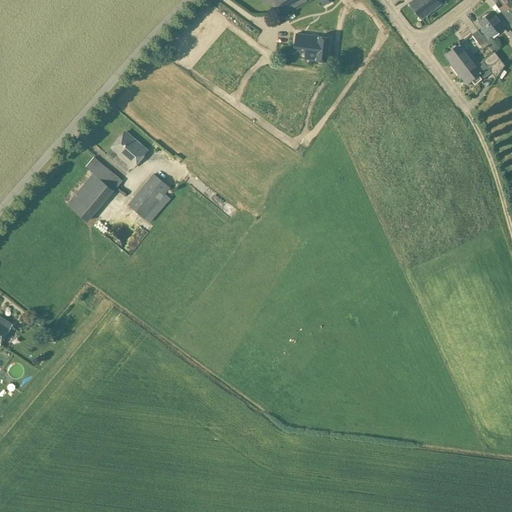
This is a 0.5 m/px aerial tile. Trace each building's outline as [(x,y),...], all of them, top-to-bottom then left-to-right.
[(277,0),(275,1),(280,10),(283,15),(286,13),(295,9),(307,2),(305,0),(277,0)] [(440,5),(436,0),(414,0),(409,4),(421,20),(440,5)] [(511,22),(511,13),(509,10),(511,7),(511,0),(499,0),(504,5),(499,9),(511,24),(511,22)] [(482,29),(485,33),(482,36),(489,45),(494,52),(499,48),(491,37),(504,27),(492,12),(479,22),(483,28),(482,29)] [(489,45),(482,36),(478,30),(472,35),(483,49),(489,45)] [(304,61),(316,62),(327,63),(330,38),(319,37),(296,34),(294,49),(305,50),(304,61)] [(445,56),(455,69),(472,57),(461,43),(445,56)] [(484,72),(483,72),(488,68),(496,79),(505,66),(494,52),(478,65),(472,57),(455,69),(467,85),(472,81),(475,85),(482,80),(479,76),(484,72)] [(125,132),(110,149),(107,153),(115,160),(118,156),(133,169),(148,152),(125,132)] [(87,224),(123,182),(94,157),(86,167),(91,171),(90,172),(92,174),(66,205),(87,224)] [(165,195),(170,189),(154,174),(127,206),(144,220),(144,219),(149,224),(171,200),(165,195)] [(0,343),(12,325),(0,317),(0,343)]
